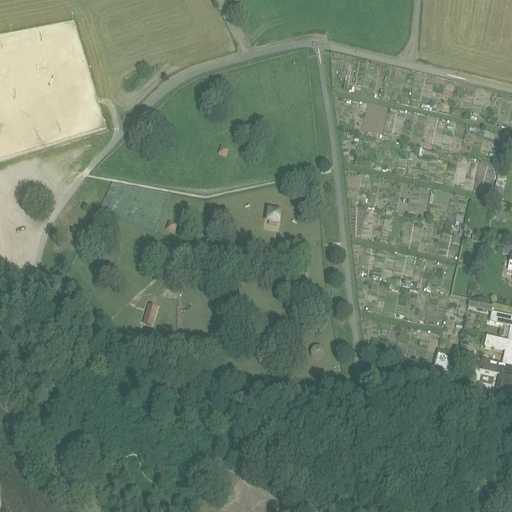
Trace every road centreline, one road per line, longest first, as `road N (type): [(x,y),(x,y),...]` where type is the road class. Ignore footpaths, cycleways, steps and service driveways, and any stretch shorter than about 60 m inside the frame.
road 1 (residential): [(511,407),(428,384),(363,385)]
road 2 (unclassified): [(94,511),(74,475),(0,401)]
